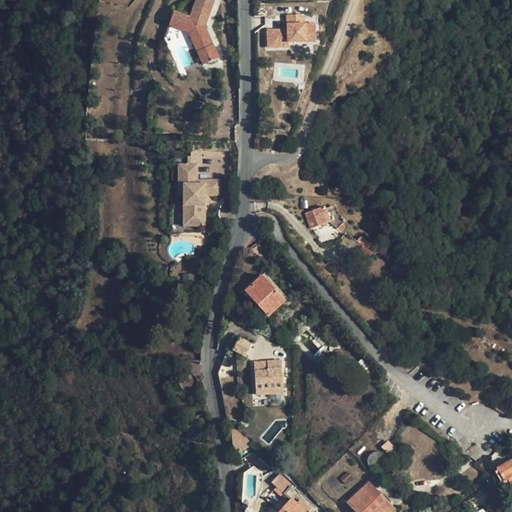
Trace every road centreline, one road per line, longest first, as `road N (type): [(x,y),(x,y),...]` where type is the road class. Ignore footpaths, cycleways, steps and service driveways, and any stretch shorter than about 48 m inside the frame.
road 1 (residential): [(243,222),(261,224),(284,242),(366,344),(436,405),(511,433)]
road 2 (unclassified): [(243,222),(210,347),(226,511)]
road 3 (unclassified): [(244,0),(243,222)]
